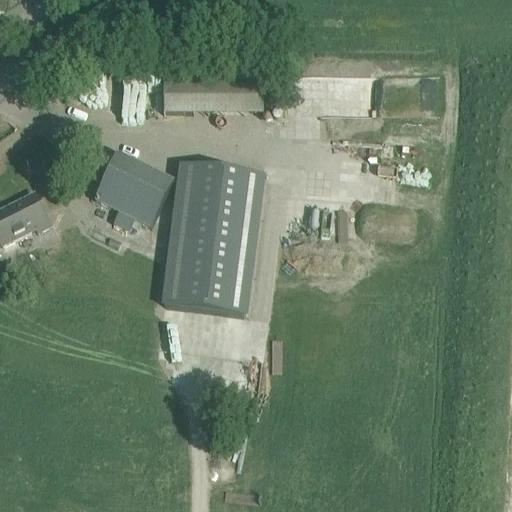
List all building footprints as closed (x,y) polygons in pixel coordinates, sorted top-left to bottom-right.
[(264,69),(165,68),(164,117),(264,118),(264,69)] [(433,108),(421,83),(411,88),(419,106),(415,108),(418,115),(433,108)] [(131,109),(130,122),(143,123),(145,88),(107,86),(106,115),(114,116),(115,108),(131,109)] [(119,158),(96,204),(119,216),(114,227),(114,228),(129,235),(129,234),(135,223),(142,227),(150,231),(150,230),(173,184),(119,158)] [(174,243),(166,311),(245,321),(263,179),(224,174),(184,169),(174,243)] [(0,215),(0,244),(3,250),(36,233),(38,236),(50,230),(49,227),(49,226),(35,198),(0,215)]
